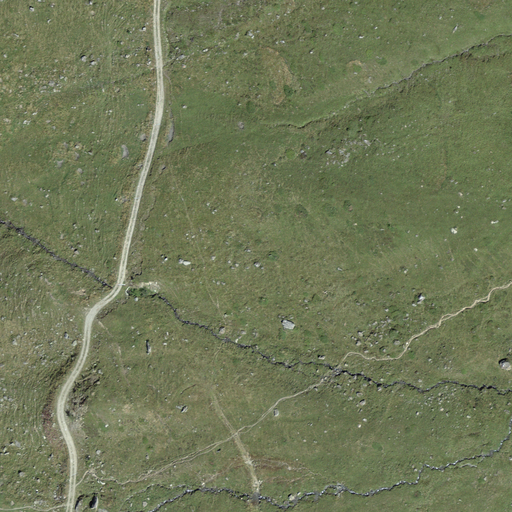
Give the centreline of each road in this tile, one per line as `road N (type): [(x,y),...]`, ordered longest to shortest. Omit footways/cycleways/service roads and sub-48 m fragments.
road 1 (track): [(71,489),(57,408),(94,308),(118,285),(157,116),(154,0)]
road 2 (track): [(90,318),(110,341),(134,411),(159,412),(198,383),(214,396),(251,469),(256,511)]
